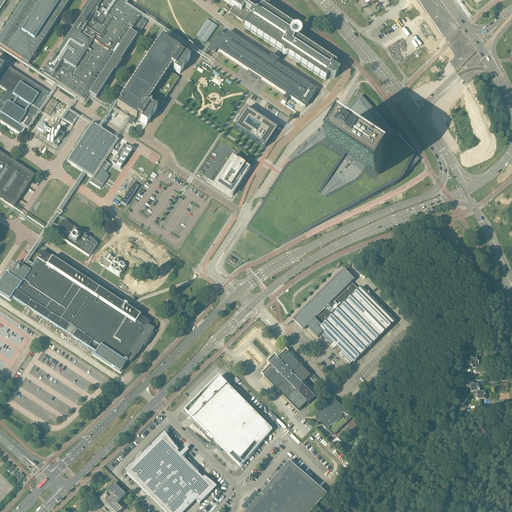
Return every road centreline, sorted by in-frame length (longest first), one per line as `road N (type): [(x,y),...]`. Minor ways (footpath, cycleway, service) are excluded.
road 1 (secondary): [(490,173),(363,222),(241,289)]
road 2 (secondary): [(235,294),(48,478)]
road 3 (secondary): [(63,492),(249,307)]
road 4 (secondary): [(254,303),(344,241),(480,186)]
road 5 (unclassified): [(241,289),(220,264),(251,196),(210,265),(235,294)]
